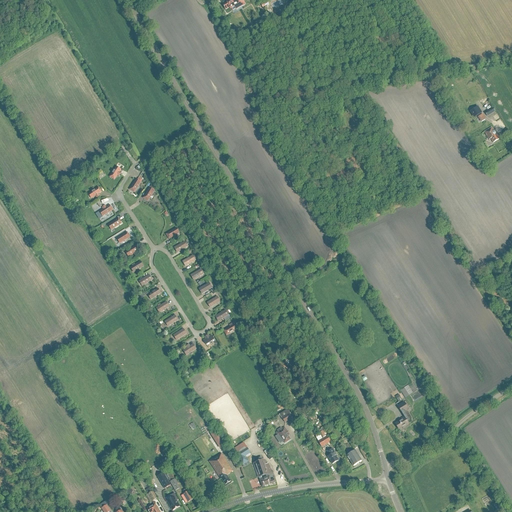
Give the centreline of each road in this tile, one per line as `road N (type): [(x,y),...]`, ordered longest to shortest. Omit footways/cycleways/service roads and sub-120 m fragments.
road 1 (tertiary): [(385,466),(355,389),(200,127)]
road 2 (unclassified): [(152,246),(169,255),(208,319),(204,332),(192,330),(151,266),(153,249)]
road 3 (tertiary): [(208,511),(271,492),(386,477)]
road 4 (unclassified): [(152,246),(121,186),(135,164),(200,127)]
road 5 (unclassified): [(385,466),(430,447),(511,386)]
road 6 (tertiary): [(200,127),(129,0)]
